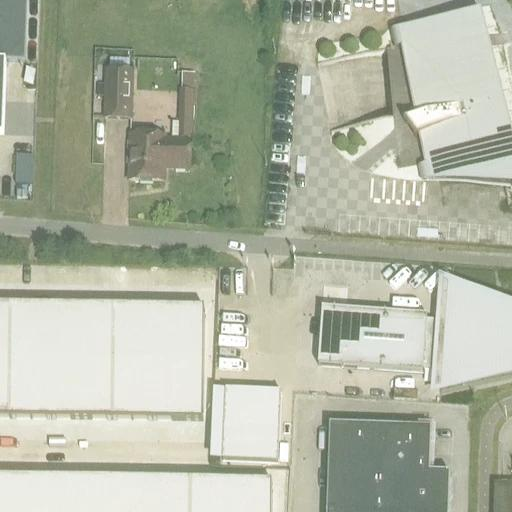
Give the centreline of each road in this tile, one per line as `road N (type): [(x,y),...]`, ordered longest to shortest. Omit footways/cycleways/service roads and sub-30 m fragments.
road 1 (unclassified): [(511,261),(0,224)]
road 2 (unclassified): [(300,511),(305,410),(460,414)]
road 3 (unknown): [(305,410),(313,347),(299,311),(267,289),(259,244)]
